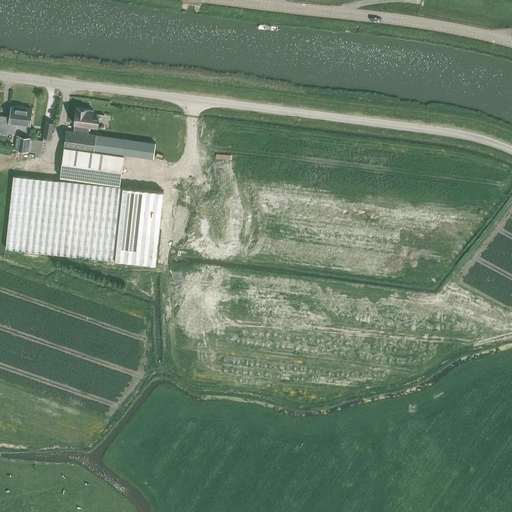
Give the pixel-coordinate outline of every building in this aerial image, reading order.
[(16,124),(30,126),(32,108),(11,106),(10,117),(0,115),(0,131),(15,134),(16,124)] [(154,158),(156,142),(88,133),(89,126),(97,127),(99,117),(93,116),(93,110),(77,108),(74,131),(66,130),(64,146),(154,158)] [(45,129),(43,136),(51,138),(53,130),(45,129)] [(16,149),(28,151),(30,138),(18,136),(16,149)] [(41,140),(30,138),(28,151),(40,153),(41,140)] [(60,177),(120,185),(124,155),(64,147),(60,177)] [(123,187),(14,175),(6,247),(115,259),(123,187)] [(164,191),(124,187),(116,259),(156,263),(164,191)]
